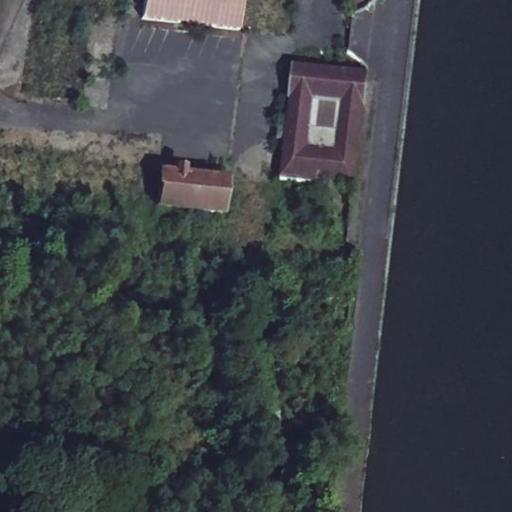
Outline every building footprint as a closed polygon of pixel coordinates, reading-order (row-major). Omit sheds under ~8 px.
[(46,0),(45,13),(32,12),(22,96),(80,102),(91,0),(46,0)] [(242,0),(144,0),(143,17),(239,28),(242,0)] [(356,63),(309,57),(293,61),(287,123),(279,122),(277,141),(284,142),(281,180),(354,187),(367,72),(356,63)] [(224,179),(159,171),(156,204),(181,207),(221,211),(224,179)] [(269,264),(313,267),(314,244),(270,242),(269,264)]
